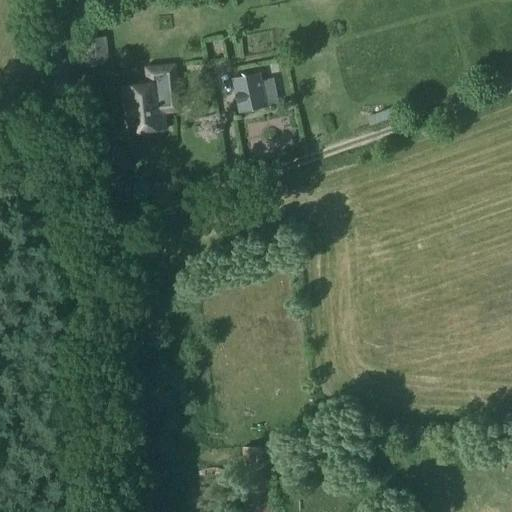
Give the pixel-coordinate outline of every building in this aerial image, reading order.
[(105,37),(82,40),(86,67),(109,64),(105,37)] [(258,75),(233,80),(241,111),(265,106),(258,75)] [(128,132),(164,128),(160,84),(123,88),(128,132)] [(196,138),(209,135),(207,124),(193,126),(196,138)] [(242,447),(244,511),(275,511),(273,446),(242,447)]
